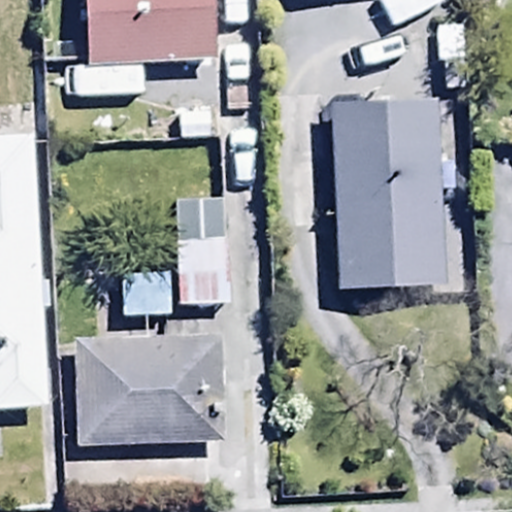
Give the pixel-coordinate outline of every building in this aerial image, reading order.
[(83,0),(86,73),(211,68),(208,0),(83,0)] [(431,30),(430,69),(438,70),(438,98),(461,99),(463,31),(431,30)] [(445,294),(437,107),(330,112),(333,164),(315,165),(317,219),(334,218),(338,299),(445,294)] [(0,415),(49,412),(30,144),(0,146),(0,415)] [(175,206),(176,313),(226,313),(225,206),(175,206)] [(167,282),(118,283),(118,323),(168,322),(167,282)] [(217,346),(72,349),(74,462),(203,460),(203,445),(218,444),(217,346)]
